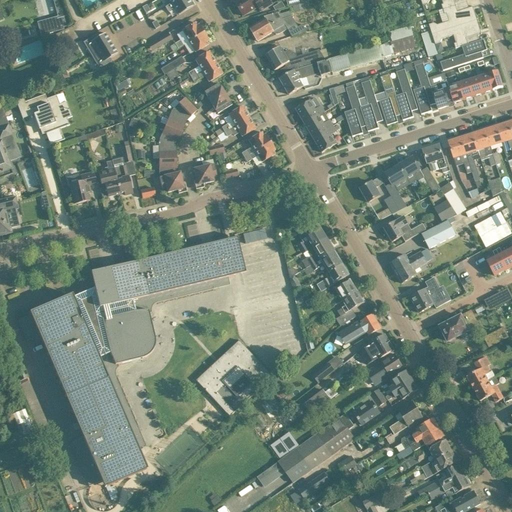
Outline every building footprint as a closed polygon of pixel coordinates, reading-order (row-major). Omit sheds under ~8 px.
[(193,7),(188,0),(173,0),(170,2),(171,4),(165,8),(168,13),(174,9),(179,16),(193,7)] [(239,0),(235,3),(239,10),(238,11),(240,15),(242,14),(243,16),(252,11),(258,7),(261,12),(264,10),(273,4),(270,0),(239,0)] [(442,5),(443,9),(467,2),(466,0),(421,0),(423,6),(428,4),(430,0),(431,0),(444,0),(445,2),(444,4),(442,5)] [(428,22),(432,34),(477,20),(474,10),(470,12),(467,2),(443,9),(439,11),(443,23),(438,25),(434,23),(433,20),(428,22)] [(146,5),(142,7),(143,8),(146,14),(150,11),(146,5)] [(256,40),(257,40),(258,41),(273,32),(275,34),(276,34),(278,35),(288,29),(293,37),(307,32),(303,25),(299,28),(289,12),(281,14),(280,12),(278,13),(264,16),(266,19),(250,28),(254,34),(253,34),(256,40)] [(63,17),(38,24),(41,37),(64,31),(63,28),(66,27),(63,17)] [(477,20),(432,34),(435,44),(436,44),(439,54),(444,52),(443,50),(444,50),(441,43),(442,39),(456,35),(458,41),(456,43),(454,44),(456,49),(480,41),(477,31),(481,30),(477,20)] [(181,31),(188,42),(204,33),(199,25),(197,25),(195,23),(187,28),(181,31)] [(389,32),(392,41),(413,36),(411,26),(389,32)] [(83,43),(91,56),(111,44),(105,33),(97,38),(96,35),(83,43)] [(167,33),(154,41),(158,48),(171,40),(167,33)] [(204,33),(188,42),(195,53),(209,45),(207,42),(208,41),(204,33)] [(327,61),(294,70),(280,78),(289,95),(304,86),(299,79),(321,73),(322,76),(333,73),(333,74),(383,60),(382,58),(416,48),(413,36),(392,41),(379,46),(329,60),(327,61)] [(480,41),(462,47),(465,55),(441,63),(443,71),(483,58),(481,52),(487,51),(484,40),(480,41)] [(117,54),(111,44),(91,56),(98,68),(104,66),(112,61),(110,58),(117,54)] [(300,66),(294,70),(327,61),(319,50),(297,57),(297,55),(296,55),(295,54),(294,53),(293,52),(291,52),(290,51),(288,51),(287,51),(286,52),(284,52),(281,47),(266,55),(275,71),(290,62),(292,66),(298,62),(300,66)] [(195,60),(202,71),(216,63),(209,52),(195,60)] [(161,69),(164,75),(166,74),(167,76),(163,78),(165,80),(168,78),(169,80),(176,76),(173,70),(185,63),(181,57),(161,69)] [(216,63),(202,71),(208,82),(214,79),(223,74),(216,63)] [(436,104),(431,86),(423,64),(415,67),(422,88),(414,91),(422,115),(432,111),(430,106),(436,104)] [(487,72),(488,75),(493,91),(503,87),(497,68),(487,72)] [(188,73),(191,78),(196,74),(193,70),(188,73)] [(403,94),(396,96),(396,97),(402,115),(401,115),(403,121),(414,117),(412,112),(418,110),(405,70),(397,73),(403,94)] [(396,97),(396,96),(389,75),(381,78),(388,99),(380,102),(388,126),(398,122),(396,117),(401,115),(402,115),(396,97)] [(493,91),(488,75),(478,78),(483,94),(493,91)] [(478,78),(469,81),(474,97),(483,94),(478,78)] [(127,81),(116,86),(119,90),(129,85),(127,81)] [(369,105),(361,108),(367,126),(368,132),(379,129),(377,123),(383,121),(370,81),(362,84),(369,105)] [(452,98),(449,87),(447,81),(431,86),(436,104),(438,110),(448,106),(446,100),(452,98)] [(464,100),(474,97),(469,81),(459,84),(464,100)] [(204,92),(211,103),(226,94),(221,87),(218,84),(204,92)] [(454,103),(464,100),(459,84),(449,87),(452,98),(454,103)] [(361,128),(367,126),(361,108),(355,86),(347,88),(346,89),(353,110),(345,113),(353,137),(363,134),(361,128)] [(127,94),(124,90),(117,94),(120,98),(127,94)] [(226,94),(211,103),(218,114),(232,106),(229,102),(230,102),(226,94)] [(45,95),(25,102),(27,110),(31,108),(39,129),(44,127),(50,144),(50,145),(64,140),(64,139),(62,140),(58,130),(56,123),(67,119),(72,117),(67,102),(60,105),(56,96),(47,99),(45,95)] [(172,110),(187,121),(197,111),(191,105),(184,98),(172,110)] [(296,109),(305,124),(319,115),(319,116),(325,112),(321,106),(316,110),(310,101),(304,104),(296,109)] [(0,131),(9,128),(0,107),(0,106),(0,131)] [(218,131),(221,135),(235,127),(249,118),(242,107),(228,115),(232,121),(227,124),(221,128),(222,129),(218,131)] [(112,119),(120,117),(118,109),(109,111),(112,119)] [(165,127),(182,133),(187,121),(172,110),(168,120),(165,127)] [(319,115),(305,124),(313,138),(333,126),(330,121),(324,124),(319,116),(319,115)] [(216,138),(213,140),(208,145),(211,147),(219,140),(220,141),(232,134),(234,136),(239,133),(241,138),(256,129),(249,118),(235,127),(221,135),(216,138)] [(137,121),(131,119),(129,126),(135,129),(137,121)] [(511,132),(509,123),(497,127),(502,143),(508,141),(510,149),(511,149),(511,132)] [(333,126),(313,138),(322,153),(337,144),(331,135),(336,132),(333,126)] [(158,143),(176,146),(182,133),(165,127),(158,143)] [(497,127),(485,131),(490,147),(502,143),(497,127)] [(9,128),(0,131),(0,178),(13,174),(5,154),(9,153),(6,146),(15,143),(9,128)] [(96,138),(94,131),(88,133),(88,134),(86,135),(88,141),(96,138)] [(488,182),(488,183),(490,189),(491,189),(493,197),(505,191),(496,165),(493,154),(490,147),(485,131),(473,134),(479,150),(484,149),(487,157),(488,156),(495,179),(488,182)] [(249,141),(255,152),(270,143),(265,134),(264,135),(262,133),(249,141)] [(485,191),(490,189),(488,183),(483,185),(481,180),(474,161),(481,159),(479,150),(473,134),(462,138),(467,154),(472,172),(477,189),(478,191),(484,188),(485,191)] [(88,141),(86,135),(76,138),(78,143),(88,141)] [(467,174),(472,172),(467,154),(462,138),(449,142),(454,158),(461,156),(467,174)] [(113,163),(114,168),(120,194),(124,193),(125,195),(133,194),(126,163),(132,162),(128,142),(124,143),(125,147),(121,148),(124,161),(113,163)] [(159,160),(177,160),(176,146),(158,143),(158,146),(159,160)] [(270,143),(255,152),(262,163),(275,154),(274,151),(275,150),(270,143)] [(208,148),(210,155),(219,153),(224,152),(223,145),(208,148)] [(447,167),(443,155),(440,145),(423,151),(428,164),(429,163),(432,172),(440,169),(441,169),(442,169),(443,173),(450,171),(448,166),(447,167)] [(498,153),(493,154),(496,165),(501,163),(498,153)] [(413,157),(399,165),(406,177),(414,173),(419,181),(424,178),(428,183),(434,194),(441,190),(427,168),(421,172),(420,169),(413,157)] [(159,178),(177,173),(177,160),(159,160),(159,178)] [(213,178),(217,177),(214,165),(194,169),(197,183),(199,185),(200,189),(204,188),(203,184),(214,182),(213,178)] [(386,187),(391,197),(400,210),(406,207),(398,192),(399,192),(395,184),(406,177),(399,165),(386,174),(391,183),(386,187)] [(120,194),(114,168),(107,170),(107,168),(102,169),(102,171),(98,172),(101,186),(105,185),(105,187),(100,189),(102,197),(107,196),(108,197),(120,194)] [(224,173),(226,179),(238,176),(237,170),(224,173)] [(68,177),(70,185),(75,205),(77,204),(78,205),(81,204),(82,203),(90,201),(88,195),(91,194),(89,186),(97,184),(94,173),(78,177),(78,175),(68,177)] [(180,173),(177,173),(159,178),(162,190),(167,189),(168,193),(178,190),(179,194),(183,193),(182,189),(183,187),(180,173)] [(376,188),(384,184),(380,178),(372,182),(361,189),(369,203),(380,196),(376,188)] [(424,178),(419,181),(422,186),(428,183),(424,178)] [(441,190),(444,195),(453,190),(450,185),(441,190)] [(155,196),(154,188),(141,191),(142,199),(155,196)] [(477,189),(468,192),(472,199),(479,195),(478,191),(477,189)] [(451,207),(457,216),(466,210),(453,190),(444,195),(451,207)] [(0,233),(10,231),(6,214),(12,213),(11,209),(17,208),(15,197),(0,200),(0,233)] [(380,221),(392,214),(400,210),(391,197),(384,200),(389,209),(377,215),(380,221)] [(400,210),(392,214),(396,222),(385,228),(393,242),(402,236),(406,242),(426,230),(429,228),(427,223),(423,224),(411,230),(407,224),(408,223),(404,217),(414,211),(411,206),(407,208),(406,207),(400,210)] [(451,207),(438,215),(443,223),(448,220),(454,217),(457,216),(451,207)] [(449,221),(443,224),(422,235),(429,249),(456,235),(451,224),(456,221),(454,217),(448,220),(449,221)] [(303,254),(314,248),(328,239),(320,227),(319,228),(315,221),(302,228),(310,241),(305,244),(304,242),(298,245),(303,254)] [(30,315),(17,320),(27,341),(39,336),(83,437),(70,443),(89,486),(101,481),(104,488),(147,470),(138,449),(138,448),(143,446),(137,432),(138,431),(114,374),(112,370),(110,367),(108,362),(113,360),(115,365),(132,361),(132,360),(141,358),(142,359),(143,358),(145,358),(146,357),(147,356),(149,355),(150,354),(151,353),(152,352),(153,351),(153,349),(154,348),(155,346),(155,345),(155,343),(155,342),(155,340),(155,339),(155,337),(154,338),(152,328),(149,313),(151,313),(151,310),(151,308),(152,306),(155,303),(158,302),(214,288),(213,287),(228,283),(227,277),(245,273),(237,238),(210,244),(210,245),(198,248),(198,247),(195,248),(195,249),(183,251),(180,251),(181,252),(169,255),(168,254),(166,255),(154,258),(151,258),(151,259),(139,262),(139,261),(122,265),(122,263),(92,270),(92,272),(90,273),(94,288),(88,291),(86,288),(78,291),(80,294),(75,296),(73,296),(72,294),(29,313),(30,315)] [(302,261),(306,268),(322,259),(335,251),(328,239),(314,248),(315,249),(309,253),(312,257),(308,260),(307,259),(302,261)] [(503,253),(499,255),(507,270),(511,267),(511,252),(510,249),(503,253)] [(394,269),(397,274),(430,255),(427,250),(422,253),(421,252),(409,260),(406,255),(391,263),(392,265),(392,266),(393,268),(394,269)] [(324,264),(329,271),(342,263),(335,251),(322,259),(306,268),(305,269),(307,273),(313,270),(314,272),(320,268),(319,267),(324,264)] [(430,255),(397,274),(400,278),(399,280),(401,282),(402,282),(403,284),(418,275),(415,271),(428,263),(427,263),(433,259),(430,255)] [(499,255),(496,257),(487,261),(495,276),(507,270),(499,255)] [(318,286),(321,292),(336,283),(336,284),(350,275),(342,263),(329,271),(332,277),(318,286)] [(287,269),(290,279),(299,273),(297,270),(292,268),(287,269)] [(419,293),(411,297),(412,299),(419,313),(420,313),(421,313),(422,312),(427,309),(428,308),(429,308),(433,306),(434,305),(439,302),(442,300),(439,297),(438,294),(436,290),(439,288),(434,278),(433,279),(426,283),(429,287),(427,289),(426,289),(422,291),(419,293)] [(338,296),(342,301),(357,292),(351,281),(339,288),(336,284),(336,283),(321,292),(316,295),(319,300),(325,297),(328,302),(338,296)] [(497,294),(502,305),(511,299),(511,295),(508,288),(497,294)] [(357,292),(342,301),(345,307),(338,312),(341,317),(337,319),(341,326),(354,318),(350,312),(364,303),(357,292)] [(304,302),(300,295),(295,298),(297,307),(304,302)] [(373,314),(361,322),(362,324),(360,325),(358,321),(344,330),(352,342),(365,334),(365,333),(367,332),(369,335),(373,333),(381,328),(373,314)] [(464,322),(461,316),(445,324),(445,325),(440,327),(444,335),(443,335),(446,341),(447,340),(448,341),(479,325),(475,316),(464,322)] [(504,327),(491,334),(496,345),(509,338),(504,327)] [(364,356),(369,362),(379,356),(381,359),(395,350),(385,334),(371,343),(375,349),(364,356)] [(315,349),(313,339),(306,341),(308,350),(309,350),(309,352),(312,351),(312,349),(315,349)] [(215,363),(196,381),(218,405),(220,403),(232,415),(273,377),(240,341),(225,355),(228,358),(219,367),(215,363)] [(395,354),(381,363),(371,370),(380,383),(390,377),(404,368),(395,354)] [(467,377),(474,389),(496,377),(492,371),(489,373),(486,367),(491,364),(486,357),(482,359),(475,363),(479,371),(467,377)] [(329,363),(312,376),(318,383),(335,370),(329,363)] [(23,367),(14,371),(18,382),(28,378),(23,367)] [(390,389),(393,393),(413,380),(407,371),(391,382),(394,386),(390,389)] [(496,377),(474,389),(480,401),(492,395),(496,402),(503,398),(496,385),(499,384),(496,377)] [(413,380),(393,393),(396,398),(400,396),(403,400),(419,390),(413,380)] [(335,397),(339,393),(334,386),(325,392),(322,388),(303,403),(312,414),(335,397)] [(387,402),(381,394),(378,390),(359,404),(363,409),(354,415),(362,426),(380,413),(376,408),(378,407),(379,407),(387,402)] [(273,394),(260,405),(266,411),(265,412),(271,420),(272,419),(272,420),(280,414),(280,413),(285,409),(273,394)] [(413,402),(405,407),(398,411),(404,420),(391,428),(395,435),(408,426),(409,427),(423,418),(413,402)] [(25,410),(12,415),(21,438),(34,433),(25,410)] [(278,462),(286,473),(293,484),(301,478),(355,440),(348,431),(354,426),(346,414),(295,451),(284,458),(278,462)] [(396,447),(400,454),(411,447),(411,446),(438,428),(433,420),(425,425),(402,439),(402,443),(396,447)] [(411,447),(400,454),(397,455),(400,460),(414,452),(426,444),(428,447),(444,437),(438,428),(411,446),(411,447)] [(286,439),(275,446),(284,458),(295,451),(286,439)] [(431,451),(435,460),(451,452),(445,441),(429,450),(428,449),(415,456),(402,464),(405,470),(428,457),(426,454),(431,451)] [(451,452),(435,460),(438,465),(431,469),(430,469),(424,472),(424,474),(417,478),(420,483),(427,479),(441,471),(457,463),(451,452)] [(357,465),(351,456),(338,464),(343,473),(356,466),(357,465)] [(357,465),(356,466),(359,471),(366,467),(363,461),(357,465)] [(278,462),(270,468),(278,479),(286,473),(278,462)] [(426,489),(429,495),(465,475),(459,464),(444,472),(447,478),(426,489)] [(325,474),(300,490),(305,498),(329,481),(325,474)] [(465,475),(429,495),(432,500),(453,489),(456,494),(471,486),(465,475)] [(360,497),(362,500),(369,496),(364,487),(357,491),(360,497)] [(457,496),(443,504),(447,511),(465,511),(480,504),(474,492),(460,500),(457,496)] [(362,501),(367,510),(375,506),(378,505),(372,495),(362,501)] [(218,496),(211,501),(215,506),(221,501),(218,496)]
